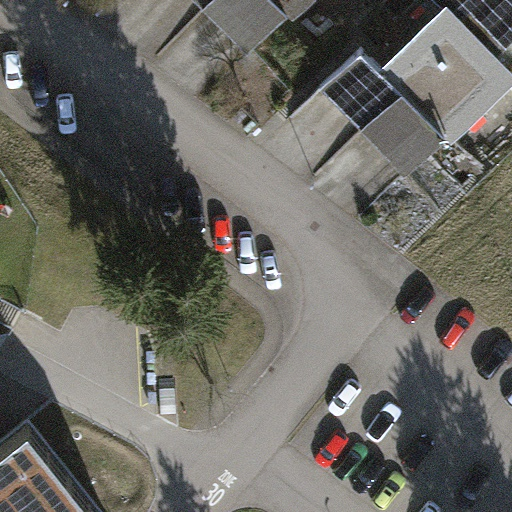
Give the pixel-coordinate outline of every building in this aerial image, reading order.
[(202,0),(213,10),(222,0),(202,0)] [(222,0),(213,10),(253,51),(304,0),(222,0)] [(511,0),(439,0),(450,10),(493,51),(511,31),(511,0)] [(410,93),(371,132),(412,173),(511,73),(511,71),(493,51),(450,10),(389,71),(410,93)] [(371,132),(410,93),(389,71),(366,51),(328,90),(371,132)]
